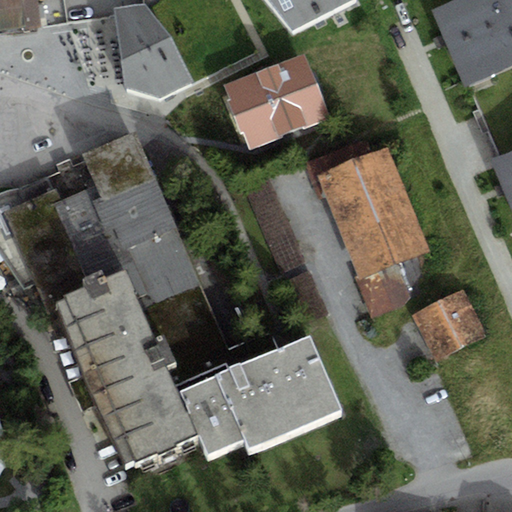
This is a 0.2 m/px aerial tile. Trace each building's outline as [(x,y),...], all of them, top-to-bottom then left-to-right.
[(0,0),(0,31),(41,26),(37,0),(0,0)] [(263,0),(291,34),(358,1),(357,0),(263,0)] [(464,87),(511,66),(511,0),(455,0),(431,10),(464,87)] [(113,7),(114,16),(124,87),(160,98),(193,83),(171,36),(144,3),(113,7)] [(244,133),(249,148),(330,117),(305,53),(225,83),(231,99),(228,100),(240,134),(244,133)] [(0,258),(23,292),(33,288),(47,318),(74,382),(68,385),(82,417),(89,414),(95,411),(123,475),(133,471),(135,474),(198,448),(206,467),(243,451),(247,460),(341,420),(309,347),(280,359),(275,346),(270,334),(235,349),(228,352),(199,286),(156,185),(135,139),(83,164),(73,168),(70,161),(55,167),(58,175),(47,180),(19,193),(1,196),(0,196),(0,258)] [(363,145),(315,164),(359,276),(354,278),(371,320),(402,307),(411,295),(398,262),(428,250),(388,148),(373,154),(369,145),(363,145)] [(511,150),(491,159),(511,207),(511,150)] [(306,264),(270,179),(244,191),(280,276),(306,264)] [(328,316),(309,272),(288,281),(307,325),(328,316)] [(463,291),(412,317),(435,362),(486,335),(463,291)]
